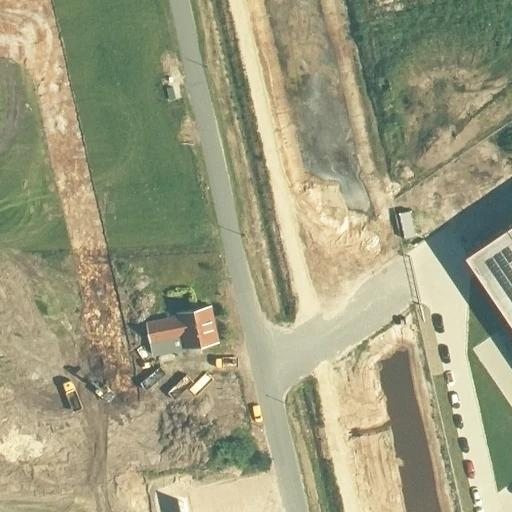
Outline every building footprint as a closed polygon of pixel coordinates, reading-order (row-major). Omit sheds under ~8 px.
[(13,108),(0,108),(0,217),(13,217),(13,108)] [(511,226),(463,260),(511,332),(511,226)] [(0,390),(68,364),(27,262),(0,273),(0,390)] [(159,355),(229,342),(222,306),(152,318),(159,355)] [(4,461),(49,459),(48,433),(2,435),(4,461)]
